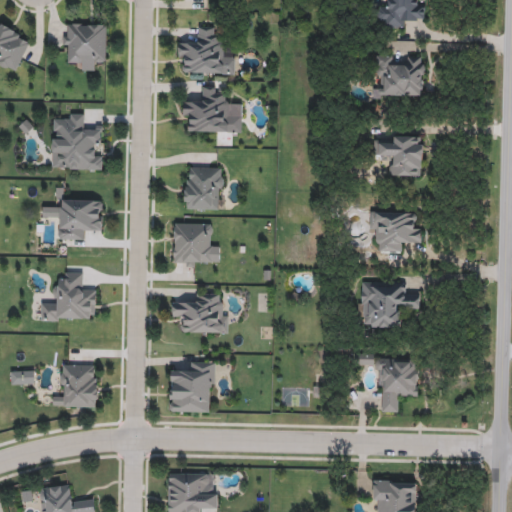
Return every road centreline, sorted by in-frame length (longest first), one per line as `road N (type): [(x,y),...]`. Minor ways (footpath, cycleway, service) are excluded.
road 1 (tertiary): [(0,462),(135,440),(501,451)]
road 2 (tertiary): [(511,17),(500,511)]
road 3 (residential): [(141,0),(135,440)]
